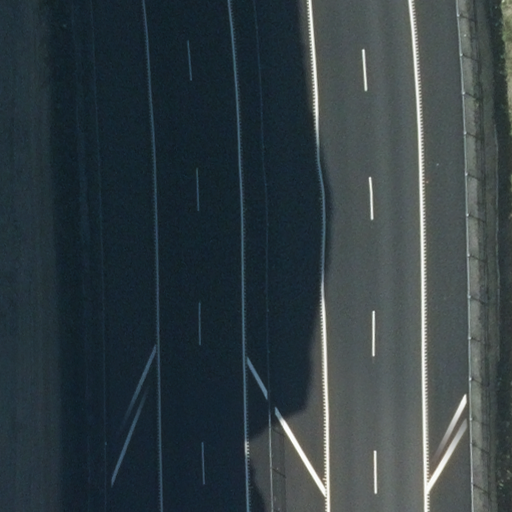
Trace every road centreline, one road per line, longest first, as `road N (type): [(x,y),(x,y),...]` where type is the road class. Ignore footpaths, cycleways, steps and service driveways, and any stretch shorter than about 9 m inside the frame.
road 1 (motorway): [(367,0),(388,511)]
road 2 (motorway): [(205,511),(192,0)]
